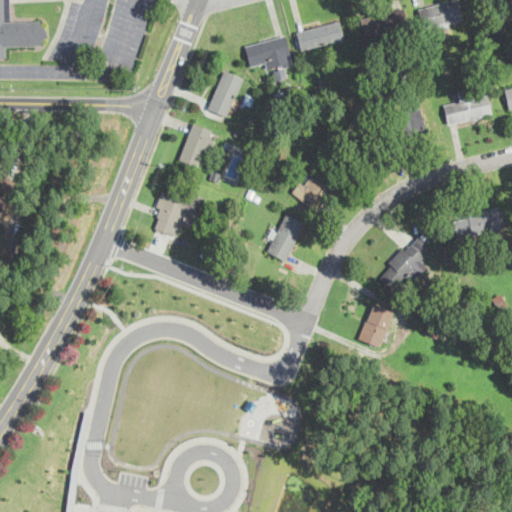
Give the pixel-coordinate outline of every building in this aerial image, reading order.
[(0,0),(0,55),(6,55),(6,44),(44,44),(44,19),(11,20),(10,0),(0,0)] [(463,18),(457,0),(446,0),(418,8),(424,29),(463,18)] [(360,16),(365,37),(408,28),(404,7),(360,16)] [(300,49),(344,36),(339,19),(295,31),(300,49)] [(508,22),(500,19),(495,33),(503,36),(508,22)] [(249,63),(262,60),(264,69),(292,63),(286,34),(245,43),(249,63)] [(208,107),(227,115),(244,75),(224,67),(208,107)] [(443,100),(447,123),(492,114),(488,91),(443,100)] [(400,135),(426,130),(422,108),(396,112),(400,135)] [(215,129),(192,121),(179,159),(202,167),(215,129)] [(331,182),(303,171),(293,197),(322,207),(331,182)] [(0,199),(11,199),(11,178),(0,178),(0,199)] [(190,197),(163,189),(151,228),(177,235),(185,212),(199,216),(205,196),(192,192),(190,197)] [(0,215),(0,216),(8,201),(0,197),(0,215)] [(457,237),(505,226),(500,205),(452,216),(457,237)] [(268,236),(273,238),(267,251),(287,260),(305,219),(286,211),(278,229),(272,226),(268,236)] [(432,261),(408,240),(378,274),(395,288),(406,276),(413,282),(432,261)] [(393,310),(371,302),(358,338),(380,346),(393,310)]
